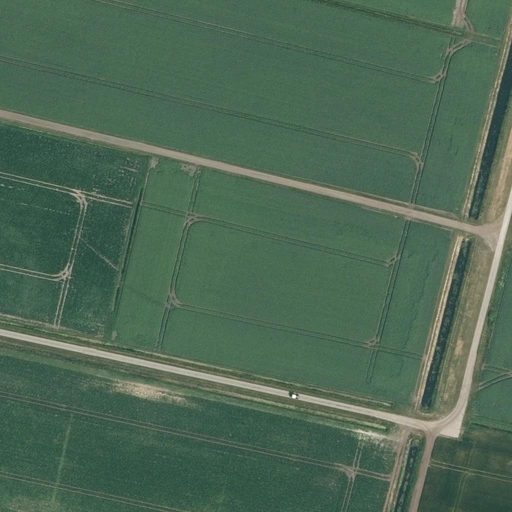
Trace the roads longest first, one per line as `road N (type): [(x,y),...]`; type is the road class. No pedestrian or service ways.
road 1 (unclassified): [(0,333),(448,425),(459,413),(511,199)]
road 2 (unknown): [(0,117),(502,235)]
